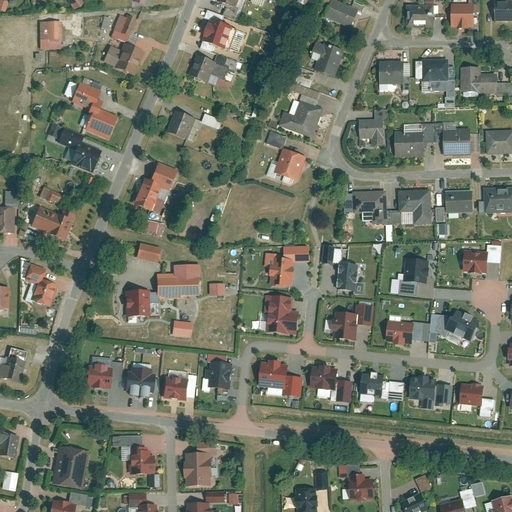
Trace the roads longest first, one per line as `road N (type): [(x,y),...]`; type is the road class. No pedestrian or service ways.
road 1 (residential): [(375,34),(331,138),(341,167),(363,178),(511,173)]
road 2 (residential): [(190,0),(81,270)]
road 3 (residential): [(305,349),(480,368),(492,359),(488,298)]
road 4 (unclassified): [(386,447),(240,430)]
road 5 (residential): [(81,270),(40,408)]
road 6 (residential): [(375,34),(405,44),(489,47),(510,57)]
road 7 (residential): [(240,430),(251,350),(305,349)]
road 8 (unclassified): [(172,425),(40,408)]
road 9 (unknown): [(22,81),(89,75),(150,97)]
road 10 (unclassified): [(511,460),(386,447)]
